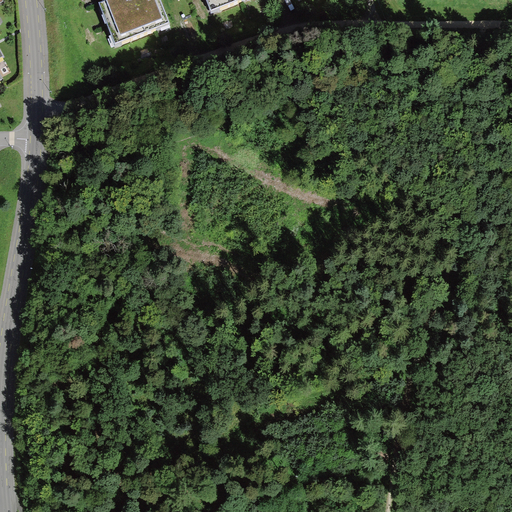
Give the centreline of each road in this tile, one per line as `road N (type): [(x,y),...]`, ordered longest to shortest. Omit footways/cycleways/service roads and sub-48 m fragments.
road 1 (track): [(511,23),(291,32),(87,102),(37,101)]
road 2 (track): [(511,136),(442,289),(400,420),(385,511)]
road 3 (secondary): [(0,455),(5,354),(37,139)]
road 4 (secondary): [(37,139),(31,0)]
